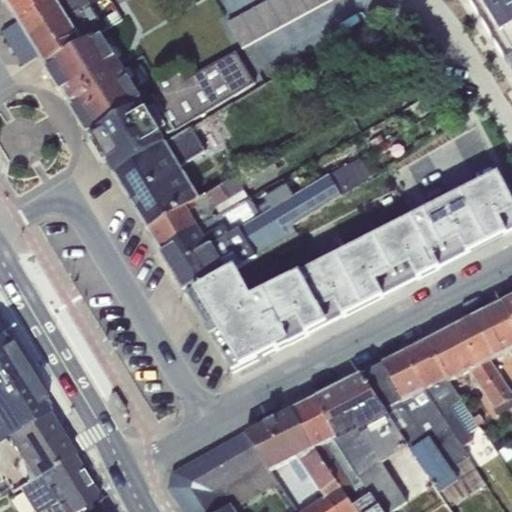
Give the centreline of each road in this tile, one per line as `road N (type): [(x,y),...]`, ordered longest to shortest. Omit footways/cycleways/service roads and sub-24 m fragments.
road 1 (residential): [(213,427),(66,190),(0,226)]
road 2 (residential): [(511,269),(213,427)]
road 3 (secondary): [(126,473),(0,259)]
